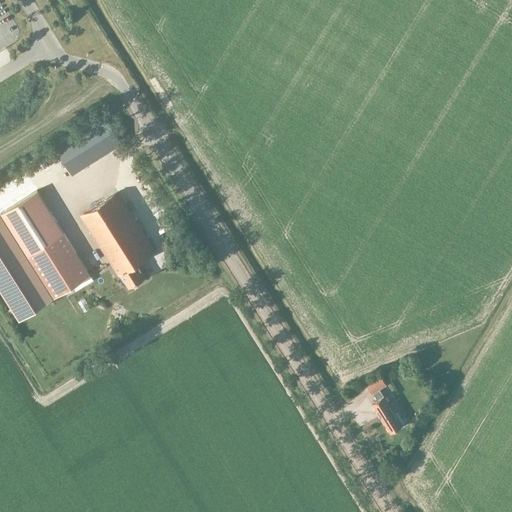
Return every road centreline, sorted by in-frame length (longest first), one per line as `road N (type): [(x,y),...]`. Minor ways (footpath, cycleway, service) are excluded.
road 1 (unclassified): [(389,511),(119,80),(60,59),(24,0)]
road 2 (track): [(0,149),(117,78)]
